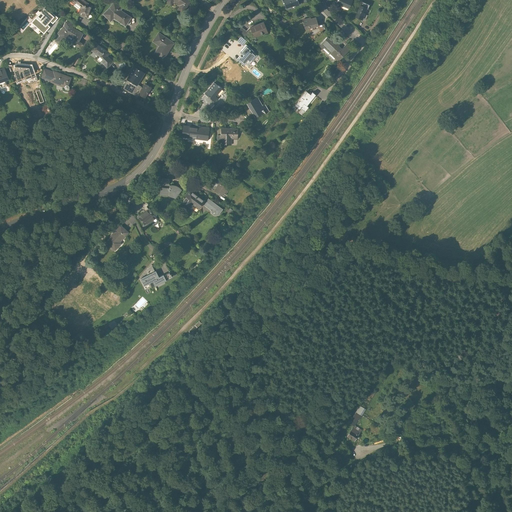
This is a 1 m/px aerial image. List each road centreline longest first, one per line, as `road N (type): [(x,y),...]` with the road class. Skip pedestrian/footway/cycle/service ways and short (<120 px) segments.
road 1 (residential): [(168,121),(150,159),(124,183),(0,229)]
road 2 (residential): [(168,121),(92,79),(31,57),(0,58)]
road 3 (track): [(114,196),(45,289),(38,343)]
road 4 (track): [(230,511),(302,441),(360,452)]
road 5 (residential): [(226,0),(170,112)]
